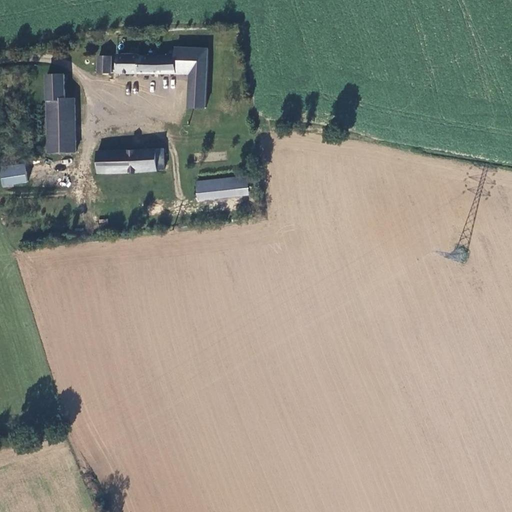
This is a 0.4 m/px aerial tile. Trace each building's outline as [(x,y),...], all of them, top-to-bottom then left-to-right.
[(188,110),(207,111),(208,73),(208,50),(177,50),(176,57),(140,58),(138,56),(117,56),(117,74),(188,75),(188,110)] [(110,75),(110,58),(99,58),(98,75),(110,75)] [(47,76),(48,154),(76,153),(75,100),(66,100),(66,76),(47,76)] [(163,152),(127,152),(121,152),(98,152),(99,175),(158,174),(164,173),(163,152)] [(24,163),(0,166),(0,175),(1,187),(27,183),(24,163)] [(159,203),(158,174),(99,175),(94,175),(95,205),(159,203)] [(249,178),(198,183),(200,198),(250,194),(249,178)]
